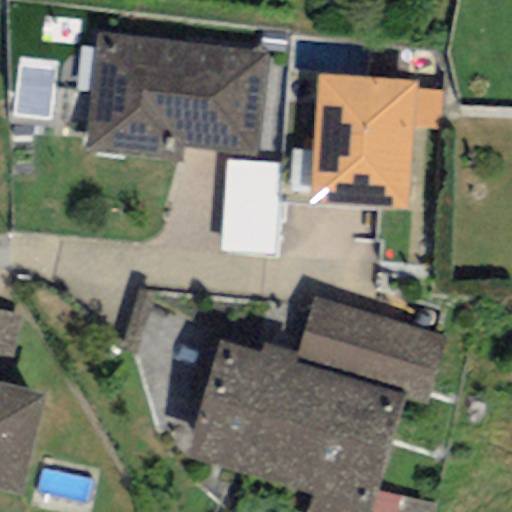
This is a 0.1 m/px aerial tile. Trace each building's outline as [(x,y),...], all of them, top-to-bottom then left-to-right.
[(269,53),(96,32),(81,152),(180,165),(182,148),(256,157),(269,53)] [(415,82),(316,75),(307,202),(406,209),(412,130),(414,92),(415,82)] [(442,94),(414,92),(412,130),(439,132),(442,94)] [(225,163),(220,255),(274,258),(279,166),(225,163)] [(425,408),(445,339),(314,302),(299,356),(296,365),(403,396),(402,401),(425,408)] [(0,488),(22,494),(45,395),(4,385),(20,317),(0,312),(0,488)] [(370,511),(402,401),(403,396),(296,365),(299,356),(259,345),(257,355),(217,342),(184,461),(312,494),(307,511),(370,511)]
